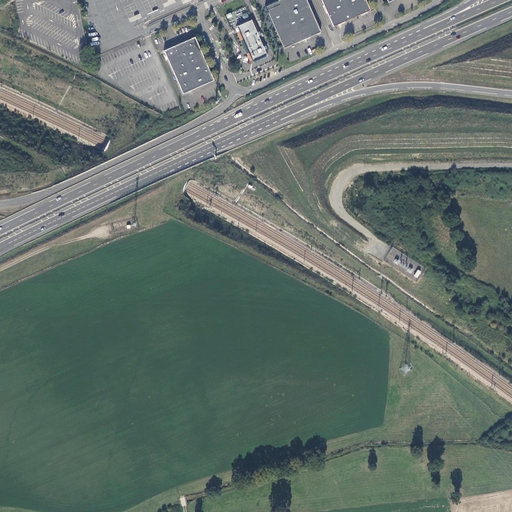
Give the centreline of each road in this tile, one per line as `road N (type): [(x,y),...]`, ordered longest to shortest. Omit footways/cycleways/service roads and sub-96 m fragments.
road 1 (trunk): [(425,32),(0,230)]
road 2 (trunk): [(0,247),(277,115)]
road 3 (trunk): [(277,115),(511,11)]
road 4 (trunk): [(277,115),(401,84),(511,93)]
road 5 (unclassified): [(241,92),(227,106),(38,195)]
road 6 (unclassified): [(241,92),(437,0)]
